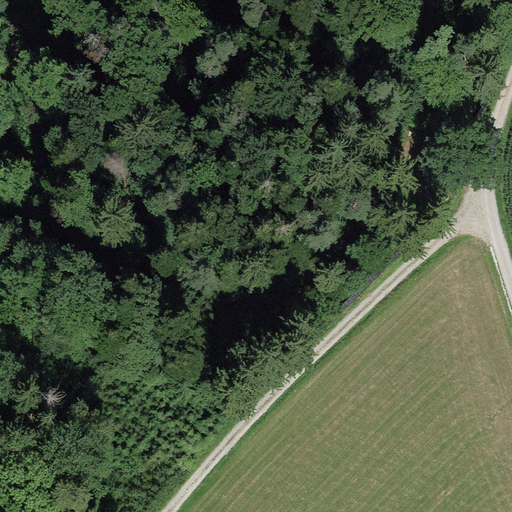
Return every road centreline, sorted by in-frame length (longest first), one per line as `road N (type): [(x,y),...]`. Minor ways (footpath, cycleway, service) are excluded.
road 1 (track): [(480,206),(370,300),(172,511)]
road 2 (track): [(511,291),(480,206),(478,153),(511,76)]
